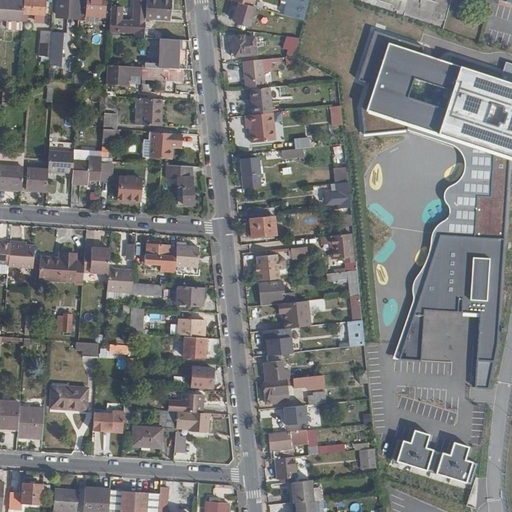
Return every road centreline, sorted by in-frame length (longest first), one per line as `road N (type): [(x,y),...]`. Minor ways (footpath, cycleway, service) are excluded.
road 1 (residential): [(251,476),(0,459)]
road 2 (residential): [(251,476),(222,228)]
road 3 (residential): [(222,228),(200,0)]
road 4 (residential): [(222,228),(0,213)]
road 5 (unclassified): [(511,338),(493,453),(495,511)]
